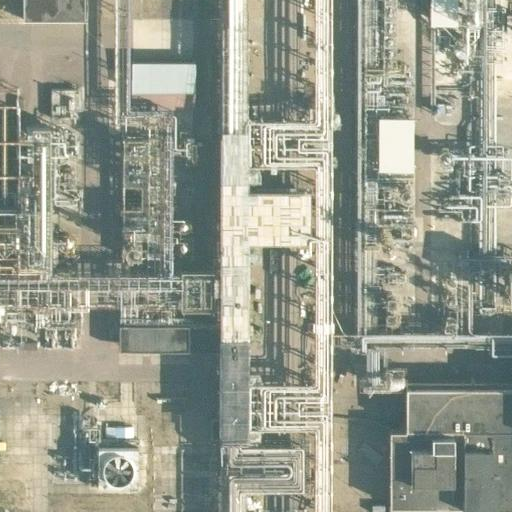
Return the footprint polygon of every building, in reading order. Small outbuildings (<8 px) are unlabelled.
[(111,0),(15,0),(15,20),(112,20),(111,0)] [(454,13),(454,0),(428,0),(428,12),(454,13)] [(194,109),(194,60),(132,60),(131,108),(194,109)] [(51,89),(51,118),(76,118),(76,89),(51,89)] [(377,161),(411,160),(410,107),(376,108),(377,161)] [(51,125),(51,118),(23,118),(23,126),(0,125),(0,348),(80,349),(81,125),(51,125)] [(188,343),(188,323),(118,323),(118,343),(188,343)] [(433,511),(433,504),(511,503),(511,383),(406,384),(406,428),(391,428),(391,511),(433,511)] [(13,511),(14,475),(0,475),(0,511),(13,511)]
